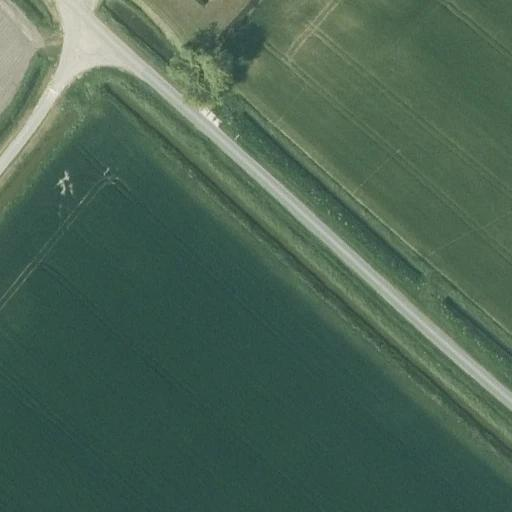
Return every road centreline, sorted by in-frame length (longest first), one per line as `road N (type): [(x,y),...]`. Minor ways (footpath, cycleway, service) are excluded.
road 1 (tertiary): [(511,399),(102,39)]
road 2 (unclassified): [(0,174),(102,39)]
